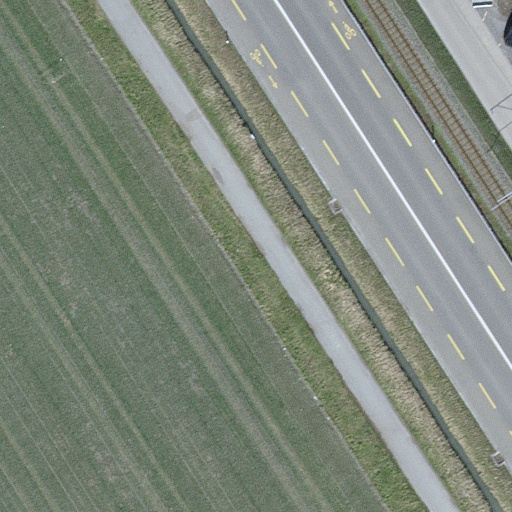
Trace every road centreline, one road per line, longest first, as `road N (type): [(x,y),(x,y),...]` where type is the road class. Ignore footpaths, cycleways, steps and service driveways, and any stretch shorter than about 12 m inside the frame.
road 1 (unclassified): [(116,0),(447,511)]
road 2 (primary): [(275,0),(511,365)]
road 3 (unclassified): [(511,119),(434,0)]
